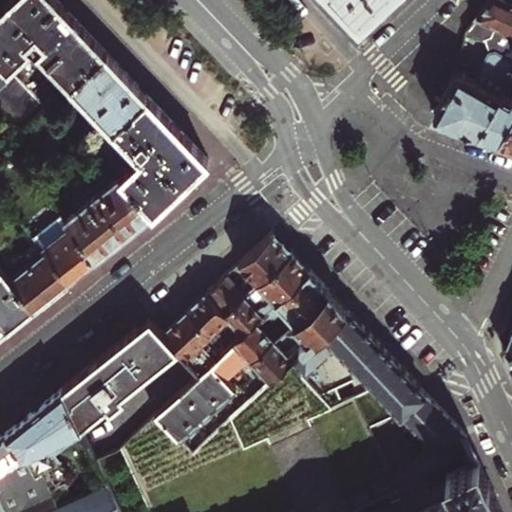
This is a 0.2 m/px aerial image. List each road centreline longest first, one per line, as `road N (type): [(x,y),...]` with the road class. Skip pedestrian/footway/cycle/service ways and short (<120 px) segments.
road 1 (residential): [(291,149),(0,384)]
road 2 (residential): [(181,0),(271,93),(291,149)]
road 3 (residential): [(351,93),(411,141),(511,182)]
road 4 (residential): [(400,275),(346,203),(318,126)]
road 5 (residential): [(291,149),(314,199),(400,275)]
road 6 (residential): [(318,126),(297,83),(219,0)]
road 7 (residential): [(351,93),(441,0)]
